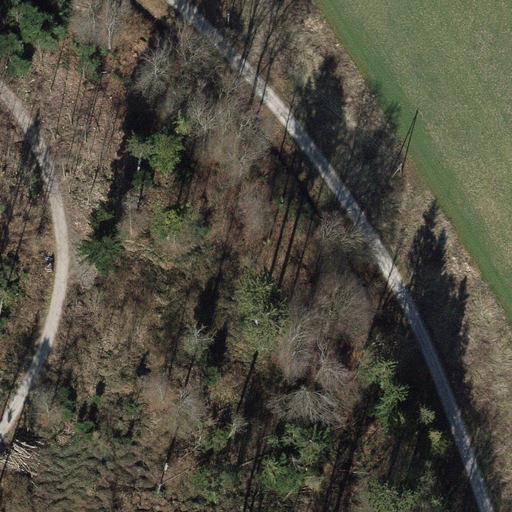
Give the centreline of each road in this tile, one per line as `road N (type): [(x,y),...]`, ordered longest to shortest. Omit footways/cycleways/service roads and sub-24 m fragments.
road 1 (track): [(487,511),(429,355),(373,245),(318,155),(180,0)]
road 2 (track): [(0,446),(41,379),(57,276),(57,199),(24,114),(0,90)]
